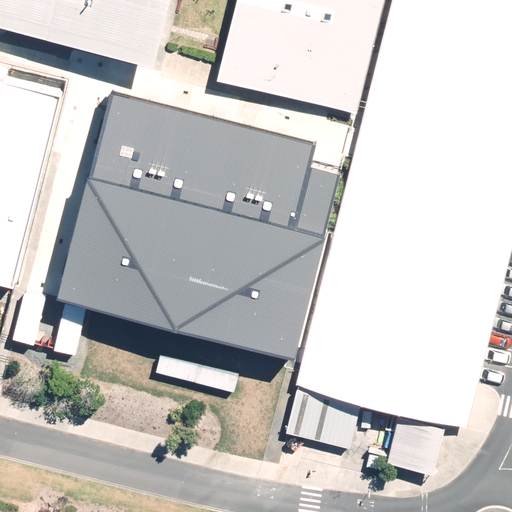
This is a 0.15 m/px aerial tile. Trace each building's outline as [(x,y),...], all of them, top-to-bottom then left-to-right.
[(0,0),(0,10),(160,51),(173,0),(0,0)] [(243,0),(226,69),(364,103),(389,0),(243,0)] [(511,0),(393,0),(302,373),(470,415),(511,237),(511,0)] [(0,273),(14,277),(62,84),(8,70),(9,65),(0,62),(0,273)] [(121,107),(71,306),(292,361),(342,162),(121,107)] [(300,382),(290,425),(351,439),(361,397),(300,382)] [(401,408),(390,454),(435,465),(447,420),(401,408)] [(0,511),(24,511),(27,501),(0,494),(0,511)]
